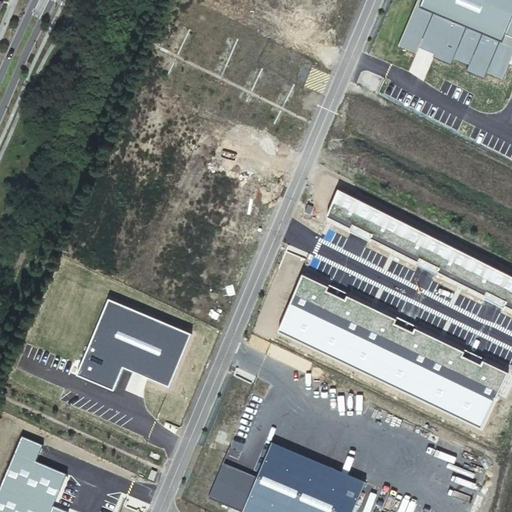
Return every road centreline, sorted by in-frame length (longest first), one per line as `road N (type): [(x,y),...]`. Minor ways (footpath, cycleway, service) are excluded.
road 1 (unclassified): [(375,0),(160,511)]
road 2 (secondary): [(0,112),(53,0)]
